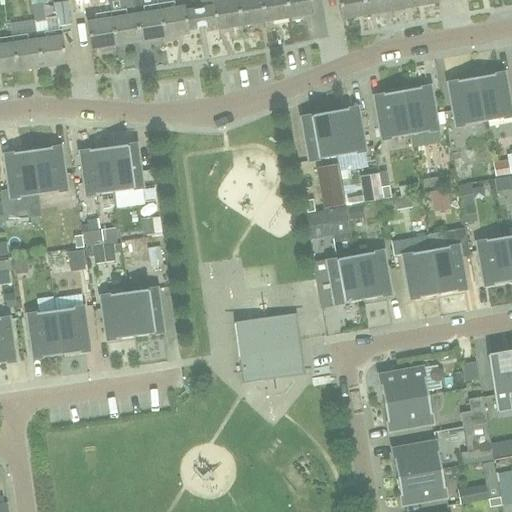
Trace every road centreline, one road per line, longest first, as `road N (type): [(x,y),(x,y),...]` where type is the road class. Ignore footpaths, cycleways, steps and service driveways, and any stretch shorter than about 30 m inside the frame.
road 1 (residential): [(511,29),(340,66),(219,119),(0,114)]
road 2 (residential): [(369,511),(341,353),(511,323)]
road 3 (residential): [(12,399),(177,376)]
